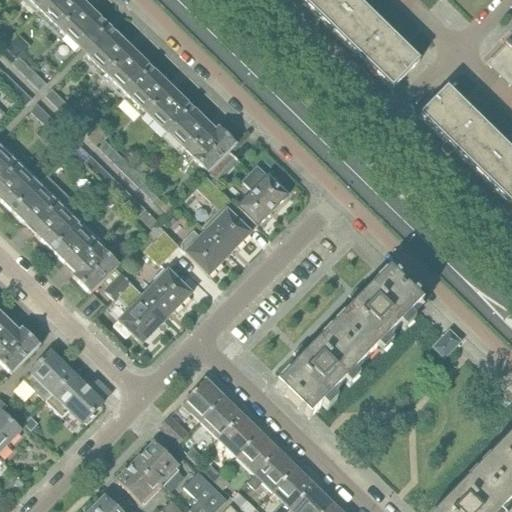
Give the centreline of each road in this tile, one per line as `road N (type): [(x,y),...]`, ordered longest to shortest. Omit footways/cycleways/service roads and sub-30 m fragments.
road 1 (tertiary): [(511,327),(175,0)]
road 2 (residential): [(141,0),(337,193)]
road 3 (residential): [(337,193),(511,365)]
road 4 (residential): [(369,511),(196,343)]
road 5 (residential): [(196,343),(337,193)]
road 6 (residential): [(145,398),(0,256)]
road 7 (residential): [(382,130),(248,0)]
road 8 (residential): [(511,257),(382,130)]
road 9 (residential): [(34,511),(145,398)]
